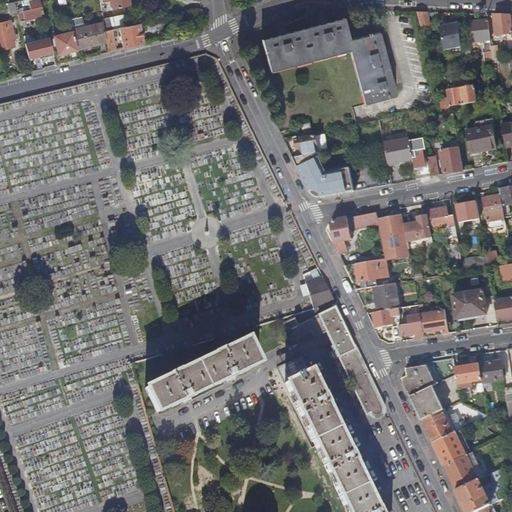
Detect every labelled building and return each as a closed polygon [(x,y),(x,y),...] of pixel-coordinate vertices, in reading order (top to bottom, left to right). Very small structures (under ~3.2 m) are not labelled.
[(44,15),(40,0),(29,0),(31,9),(21,11),(21,9),(17,10),(18,12),(20,21),(24,20),(24,22),(31,21),(34,20),(39,19),(39,17),(44,15)] [(130,5),(128,0),(103,0),(104,3),(112,1),(113,8),(130,5)] [(17,10),(15,1),(10,2),(12,13),(18,12),(17,10)] [(427,12),(416,12),(421,29),(431,26),(427,12)] [(199,21),(198,14),(183,17),(185,24),(199,21)] [(511,52),(511,16),(494,15),(496,35),(505,34),(508,53),(511,52)] [(78,49),(107,42),(105,31),(103,22),(84,27),(82,17),(71,20),(78,49)] [(120,28),(118,17),(103,19),(103,22),(105,31),(113,30),(120,28)] [(11,19),(0,21),(0,34),(4,49),(15,47),(13,39),(16,38),(11,19)] [(262,41),(271,70),(351,48),(366,104),(396,96),(393,86),(398,85),(396,76),(391,78),(385,58),(390,57),(388,49),(383,50),(378,32),(350,40),(344,19),(328,23),(326,19),(318,21),(320,26),(288,34),(287,29),(279,32),(280,36),(262,41)] [(491,40),(489,20),(471,22),(473,42),(491,40)] [(440,27),(445,50),(462,47),(459,23),(440,27)] [(144,44),(140,24),(120,28),(124,49),(144,44)] [(117,51),(113,30),(105,31),(107,42),(109,53),(117,51)] [(72,31),(54,36),(59,54),(77,50),(72,31)] [(56,65),(51,44),(41,46),(46,67),(56,65)] [(498,45),(492,46),(492,51),(493,57),(493,59),(500,58),(498,45)] [(449,108),(452,107),(478,102),(476,86),(449,91),(451,103),(448,103),(449,108)] [(449,108),(443,109),(444,117),(454,115),(452,107),(449,108)] [(420,113),(405,116),(407,123),(421,120),(420,113)] [(506,147),(511,146),(511,123),(502,126),(506,147)] [(311,124),(298,126),(300,134),(312,132),(311,124)] [(494,126),(467,131),(471,154),(482,152),(481,149),(497,146),(494,126)] [(301,151),(302,156),(319,153),(329,151),(326,135),(296,140),(298,152),(301,151)] [(440,151),(445,174),(465,170),(458,137),(449,138),(451,149),(440,151)] [(389,164),(413,160),(410,141),(409,139),(385,144),(389,164)] [(421,139),(410,141),(413,160),(415,170),(426,168),(423,150),(417,151),(417,148),(423,147),(421,139)] [(302,156),(293,158),(309,193),(322,198),(356,191),(351,168),(328,172),(319,153),(302,156)] [(437,158),(428,160),(431,177),(439,175),(437,158)] [(511,187),(500,190),(501,195),(505,218),(509,217),(509,214),(511,214),(510,205),(511,204),(511,187)] [(505,218),(501,195),(482,198),(488,230),(507,226),(505,218)] [(462,260),(451,199),(445,200),(446,207),(427,210),(428,216),(429,220),(431,228),(444,225),(451,265),(463,262),(462,260)] [(480,218),(476,201),(457,205),(460,222),(480,218)] [(378,220),(376,213),(348,218),(332,221),(328,231),(339,255),(348,251),(345,240),(352,239),(349,227),(378,221),(378,220)] [(403,215),(378,220),(378,221),(379,228),(385,260),(386,260),(410,256),(409,249),(405,225),(403,215)] [(418,223),(405,225),(409,249),(420,248),(419,240),(430,238),(433,238),(431,228),(429,220),(428,216),(418,218),(418,223)] [(419,240),(420,248),(424,247),(423,242),(430,241),(430,238),(419,240)] [(463,262),(465,272),(489,268),(486,256),(462,260),(463,262)] [(361,263),(355,264),(358,282),(366,281),(367,288),(374,287),(378,286),(376,279),(389,277),(386,260),(385,260),(379,261),(378,260),(361,263)] [(511,264),(497,267),(500,285),(511,282),(511,264)] [(318,309),(334,304),(321,278),(306,283),(318,309)] [(374,287),(378,312),(399,308),(395,284),(378,286),(374,287)] [(483,290),(452,295),(456,320),(487,314),(483,290)] [(511,299),(494,302),(497,321),(511,318),(511,299)] [(381,407),(333,308),(296,326),(293,319),(283,324),(286,331),(285,331),(290,341),(310,332),(313,337),(325,332),(332,346),(330,347),(335,359),(337,358),(365,415),(381,407)] [(399,312),(399,308),(378,312),(373,312),(376,327),(393,325),(392,317),(400,315),(399,312)] [(420,314),(423,332),(443,329),(443,334),(449,333),(447,320),(442,321),(440,311),(420,314)] [(399,326),(401,336),(423,332),(420,314),(407,316),(409,324),(399,326)] [(156,413),(258,364),(246,340),(144,388),(156,413)] [(277,369),(312,441),(346,511),(376,511),(301,357),(277,369)] [(501,362),(479,365),(482,381),(482,384),(504,381),(501,362)] [(482,381),(479,365),(454,369),(456,375),(457,385),(482,381)] [(402,380),(410,397),(432,387),(436,385),(426,366),(406,370),(406,377),(402,380)] [(410,397),(422,421),(441,411),(443,410),(432,387),(410,397)] [(422,421),(433,443),(452,434),(441,411),(422,421)] [(467,426),(487,417),(479,412),(463,419),(467,426)] [(433,443),(444,467),(466,456),(454,432),(452,434),(433,443)] [(479,480),(484,477),(472,453),(466,456),(444,467),(456,491),(479,480)] [(506,470),(506,467),(490,475),(494,483),(494,490),(498,490),(498,502),(505,498),(506,470)] [(477,511),(494,504),(496,503),(494,498),(488,500),(485,493),(487,492),(485,487),(482,488),(479,480),(456,491),(466,511),(477,511)]
